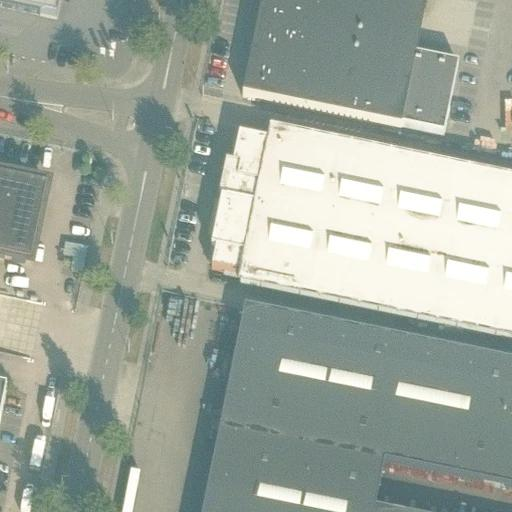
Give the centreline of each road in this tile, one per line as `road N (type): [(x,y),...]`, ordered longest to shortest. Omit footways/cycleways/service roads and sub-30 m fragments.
road 1 (unknown): [(126,268),(511,352)]
road 2 (residential): [(75,511),(155,130)]
road 3 (unknown): [(155,130),(221,114),(323,118),(511,154)]
road 4 (unclassified): [(155,130),(0,97)]
road 5 (unknown): [(0,32),(88,46),(110,23),(115,0)]
road 6 (unclassified): [(155,130),(183,0)]
road 7 (unknown): [(155,511),(179,389)]
